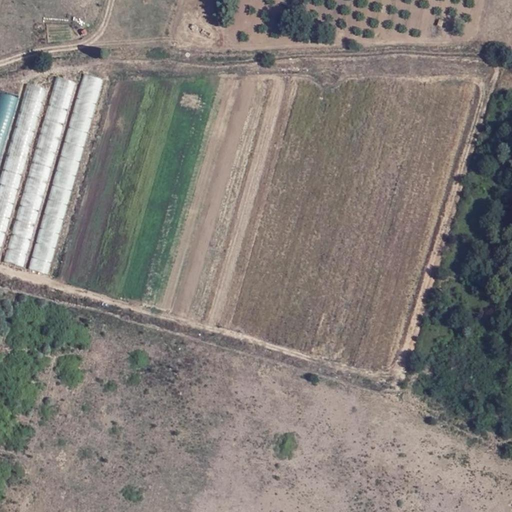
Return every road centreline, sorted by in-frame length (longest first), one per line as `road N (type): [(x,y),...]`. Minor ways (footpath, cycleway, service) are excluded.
road 1 (track): [(0,269),(394,379),(491,79),(511,75)]
road 2 (track): [(112,0),(106,25),(90,42),(0,64)]
